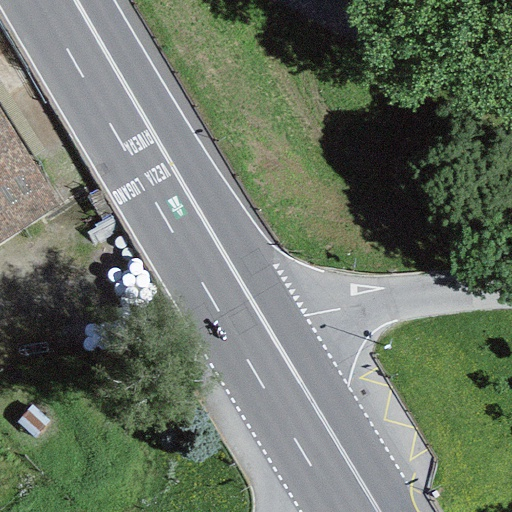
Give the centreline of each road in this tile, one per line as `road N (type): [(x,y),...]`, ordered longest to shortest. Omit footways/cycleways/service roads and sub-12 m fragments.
road 1 (secondary): [(254,334),(60,0)]
road 2 (unclassified): [(511,295),(347,304),(254,334)]
road 3 (secondary): [(352,494),(254,334)]
